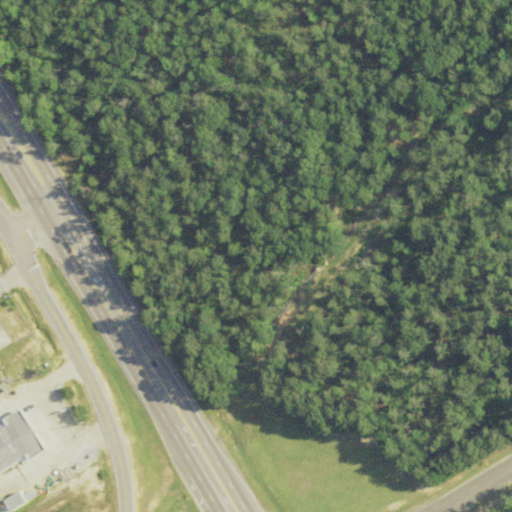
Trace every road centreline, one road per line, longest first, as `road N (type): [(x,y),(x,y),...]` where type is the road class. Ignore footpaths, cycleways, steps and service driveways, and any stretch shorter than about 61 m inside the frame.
road 1 (residential): [(0,225),(96,398),(123,511)]
road 2 (primary): [(243,511),(114,299)]
road 3 (primary): [(40,220),(145,394)]
